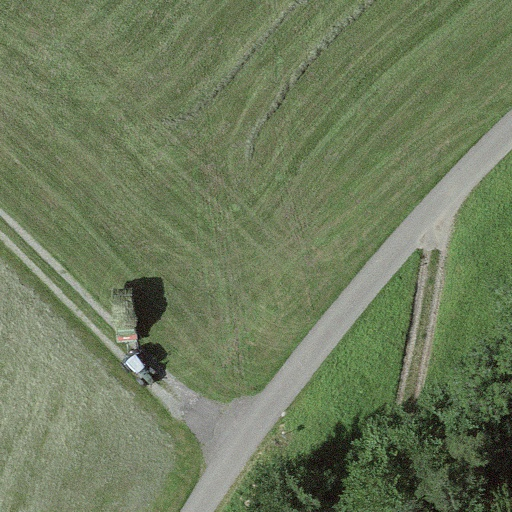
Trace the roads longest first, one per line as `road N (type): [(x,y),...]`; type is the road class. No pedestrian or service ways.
road 1 (unclassified): [(511,129),(229,434),(188,511)]
road 2 (track): [(0,237),(229,434)]
